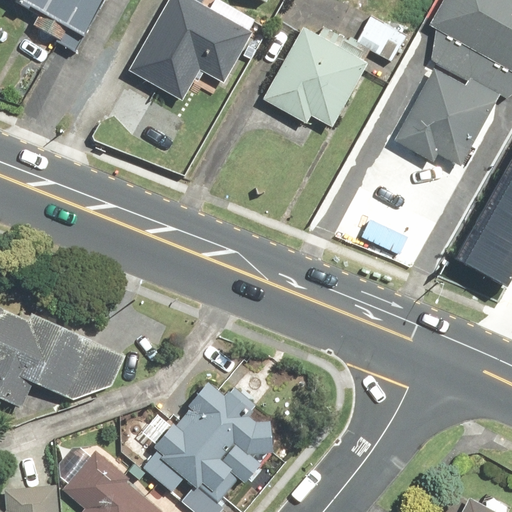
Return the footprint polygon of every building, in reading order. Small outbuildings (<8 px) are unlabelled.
[(80,52),(107,0),(23,0),(45,11),(36,29),(80,52)] [(175,0),(133,72),(184,102),(205,66),(232,81),(257,38),(204,8),(208,0),(175,0)] [(511,70),(511,0),(448,0),(433,29),(511,70)] [(378,55),(395,65),(411,35),(375,16),(359,45),(372,52),(378,55)] [(367,61),(372,52),(359,45),(328,29),(324,37),(309,29),(270,102),(312,124),(316,117),(338,129),(373,64),(367,61)] [(511,99),(511,70),(433,29),(435,61),(474,81),(503,97),(510,101),(511,99)] [(471,87),(438,70),(400,142),(439,163),(443,155),(466,167),(503,97),(474,81),(471,87)] [(511,176),(467,262),(505,281),(511,267),(511,176)] [(115,386),(126,360),(84,342),(87,334),(36,312),(32,320),(0,305),(0,394),(27,406),(36,383),(76,400),(115,386)] [(267,468),(253,453),(280,456),(280,421),(259,420),(249,410),(256,404),(239,387),(230,396),(214,379),(191,402),(197,408),(145,460),(175,490),(187,479),(196,488),(185,500),(196,511),(240,511),(225,496),(243,478),(250,484),(267,468)] [(166,511),(99,451),(65,489),(87,509),(84,511),(166,511)] [(61,511),(59,486),(10,487),(9,510),(4,510),(3,509),(3,508),(2,507),(1,506),(0,506),(0,505),(0,511),(61,511)] [(501,511),(472,497),(465,511),(501,511)]
